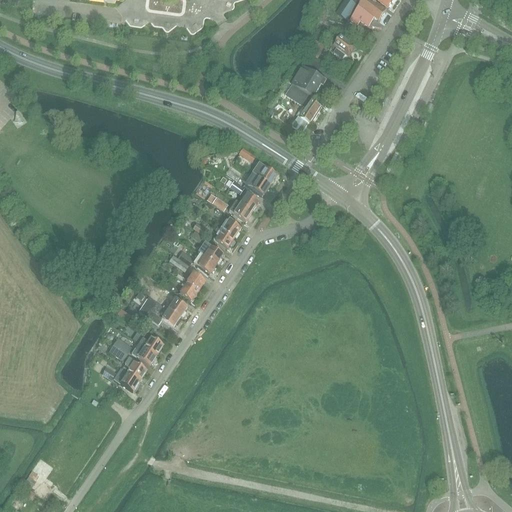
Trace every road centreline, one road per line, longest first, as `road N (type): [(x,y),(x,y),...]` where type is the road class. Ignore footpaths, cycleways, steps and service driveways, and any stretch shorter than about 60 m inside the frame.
road 1 (residential): [(71,511),(258,237),(308,225),(337,194)]
road 2 (tertiary): [(337,194),(197,110),(0,49)]
road 3 (tertiary): [(457,480),(416,295),(397,256),(353,208)]
road 4 (residential): [(337,114),(410,0),(442,14)]
road 5 (tertiary): [(385,142),(442,14)]
